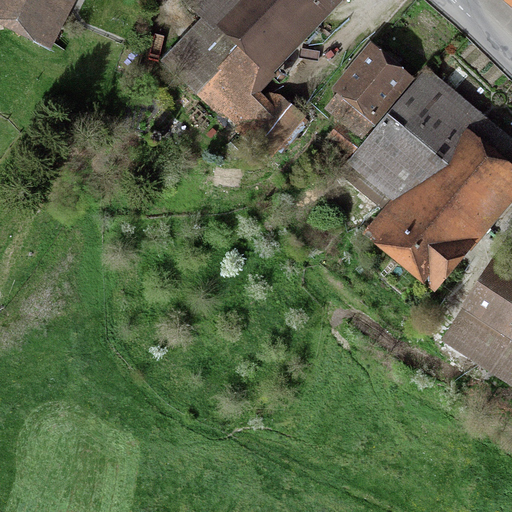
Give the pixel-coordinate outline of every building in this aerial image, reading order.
[(46,50),(70,0),(14,0),(1,28),(46,50)] [(277,73),(343,0),(188,0),(202,13),(173,46),(189,61),(174,78),(231,130),(241,120),(252,129),(247,133),(268,152),(288,129),(294,135),(307,120),(282,97),(273,106),(262,96),(281,76),(277,73)] [(402,76),(374,53),(342,91),(334,112),(366,136),(392,105),(385,99),(402,76)] [(340,176),(392,217),(376,238),(434,284),(511,188),(511,139),(471,107),(426,71),(419,78),(365,146),(340,126),(330,137),(355,157),(340,176)] [(511,275),(495,265),(447,339),(511,379),(511,275)]
